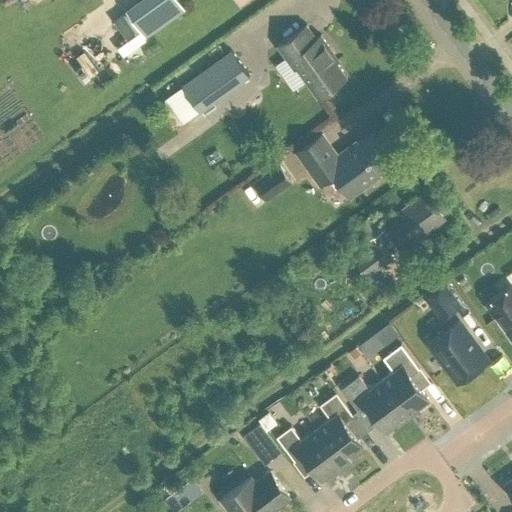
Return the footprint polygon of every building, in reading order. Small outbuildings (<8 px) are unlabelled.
[(145,36),(185,8),(179,0),(135,0),(125,7),(136,23),(145,36)] [(307,23),(277,44),(294,67),(297,66),(317,95),(346,74),(330,51),(333,50),(321,33),(316,36),(307,23)] [(83,54),(94,72),(106,64),(95,46),(83,54)] [(200,109),(249,73),(232,48),(182,84),(200,109)] [(160,107),(174,127),(181,121),(167,102),(160,107)] [(377,171),(392,160),(372,132),(358,142),(357,140),(337,154),(321,132),(297,150),(318,179),(331,169),(350,195),(365,184),(362,180),(376,169),(377,171)] [(249,155),(257,150),(250,139),(242,145),(249,155)] [(293,181),(279,161),(252,180),(266,200),(293,181)] [(387,219),(406,246),(446,217),(426,190),(387,219)] [(386,226),(375,210),(356,223),(367,240),(386,226)] [(511,243),(511,242),(507,236),(502,239),(507,247),(511,243)] [(367,276),(391,258),(378,240),(354,257),(367,276)] [(368,303),(384,291),(375,278),(358,290),(368,303)] [(425,296),(441,318),(462,302),(446,281),(425,296)] [(511,282),(485,302),(511,338),(511,282)] [(459,379),(487,358),(458,320),(430,340),(459,379)] [(375,331),(359,343),(367,355),(384,343),(375,331)] [(393,369),(381,378),(409,416),(419,408),(418,406),(429,398),(410,372),(419,366),(401,342),(383,355),(393,369)] [(354,358),(362,352),(356,344),(348,350),(354,358)] [(409,416),(381,378),(369,387),(359,373),(342,386),(358,409),(367,402),(387,429),(398,421),(400,423),(409,416)] [(330,416),(317,426),(345,464),(354,456),(353,454),(364,446),(346,420),(354,414),(336,390),(320,402),(330,416)] [(259,417),(261,421),(266,428),(277,421),(269,410),(259,417)] [(244,433),(251,443),(268,430),(266,428),(261,421),(244,433)] [(345,464),(317,426),(301,437),(291,424),(277,435),(295,459),(303,452),(322,477),(333,469),(335,471),(345,464)] [(222,497),(232,511),(278,511),(275,506),(290,495),(271,469),(255,481),(251,475),(222,497)] [(186,486),(191,494),(199,488),(194,480),(186,486)]
